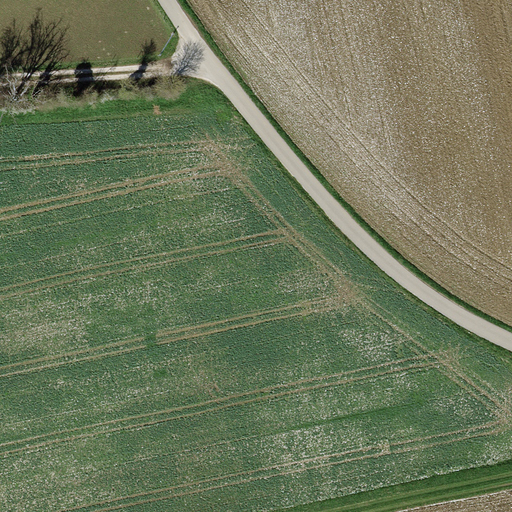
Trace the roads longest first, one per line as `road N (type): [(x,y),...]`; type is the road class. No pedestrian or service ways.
road 1 (unclassified): [(511,345),(362,252),(207,68),(162,0)]
road 2 (track): [(0,83),(207,68)]
